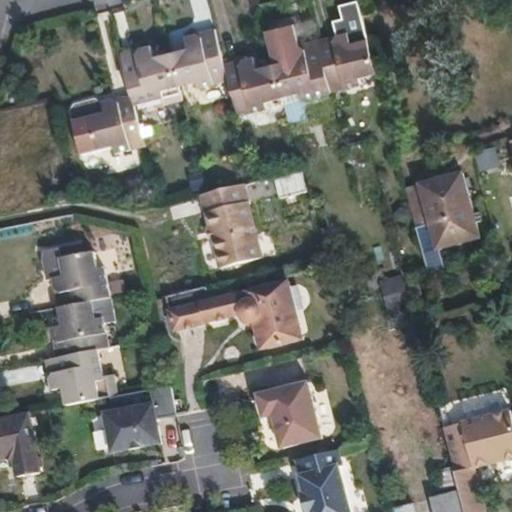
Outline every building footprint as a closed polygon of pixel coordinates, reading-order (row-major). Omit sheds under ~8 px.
[(281,94),(288,121),(308,116),(303,96),(333,88),(322,47),(308,50),(306,44),(299,40),(293,17),(263,25),(272,60),(281,94)] [(207,39),(219,36),(216,24),(199,29),(205,32),(207,39)] [(322,47),(333,88),(363,80),(361,73),(376,68),(372,49),(368,35),(353,39),(350,27),(339,30),(334,37),(336,44),(322,47)] [(172,48),(181,83),(199,78),(201,84),(229,77),(219,36),(207,39),(205,32),(199,29),(188,32),(191,43),(172,48)] [(319,35),(322,47),(336,44),(334,37),(339,30),(319,35)] [(308,50),(322,47),(319,35),(299,40),(306,44),(308,50)] [(165,87),(181,83),(172,48),(156,53),(153,40),(141,43),(137,50),(139,56),(125,60),(134,92),(136,101),(167,93),(165,87)] [(137,50),(141,43),(122,48),(125,60),(139,56),(137,50)] [(267,98),(281,94),(272,60),(258,64),(255,53),(244,55),(240,61),(242,68),(230,71),(241,112),(269,105),(267,98)] [(227,60),(230,71),(242,68),(240,61),(244,55),(227,60)] [(122,107),(136,104),(136,101),(134,92),(114,98),(120,100),(122,107)] [(116,152),(147,144),(136,104),(122,107),(120,100),(114,98),(104,101),(106,112),(89,117),(90,123),(96,145),(97,149),(114,145),(116,152)] [(86,147),(96,145),(90,123),(80,126),(86,147)] [(477,151),(480,172),(502,169),(499,148),(477,151)] [(306,191),(302,169),(274,176),(279,198),(306,191)] [(437,180),(406,189),(416,228),(431,224),(435,241),(438,250),(480,238),(464,173),(446,178),(446,182),(439,184),(438,180),(437,180)] [(250,201),(246,184),(209,193),(200,196),(204,212),(207,212),(221,265),(262,255),(248,201),(250,201)] [(54,276),(55,280),(107,269),(106,265),(99,267),(96,248),(63,255),(61,246),(46,250),(45,258),(48,277),(54,276)] [(107,269),(55,280),(56,285),(64,290),(69,289),(73,304),(114,296),(107,269)] [(206,288),(167,297),(176,330),(240,314),(243,313),(244,317),(246,319),(248,321),(252,323),(257,324),(258,327),(263,348),(304,338),(290,282),(211,301),(208,287),(206,288)] [(56,285),(61,306),(73,304),(69,289),(64,290),(56,285)] [(61,306),(64,318),(65,323),(51,326),(54,337),(62,341),(66,340),(69,353),(113,344),(108,322),(119,319),(114,296),(73,304),(61,306)] [(243,313),(240,314),(241,318),(242,319),(245,324),(250,326),(253,327),(258,327),(257,324),(252,323),(248,321),(246,319),(244,317),(243,313)] [(54,337),(57,355),(69,353),(66,340),(62,341),(54,337)] [(64,388),(68,403),(109,395),(118,394),(113,371),(104,373),(99,348),(59,356),(58,356),(58,357),(61,369),(54,370),(51,376),(50,377),(53,390),(64,388)] [(58,356),(46,359),(50,377),(51,376),(54,370),(61,369),(58,357),(58,356)] [(323,436),(310,381),(260,394),(266,417),(275,415),(283,446),(323,436)] [(157,418),(178,414),(173,383),(151,387),(154,404),(104,412),(112,451),(161,442),(157,418)] [(460,489),(458,490),(463,511),(485,511),(474,468),(511,458),(511,413),(511,414),(510,409),(444,427),(460,489)] [(41,471),(30,411),(0,416),(0,456),(10,455),(16,460),(19,475),(41,471)] [(339,448),(299,458),(307,491),(303,492),(308,511),(352,511),(344,481),(347,480),(339,448)] [(265,482),(301,477),(299,467),(263,472),(265,482)] [(433,511),(463,511),(458,490),(429,496),(433,511)]
